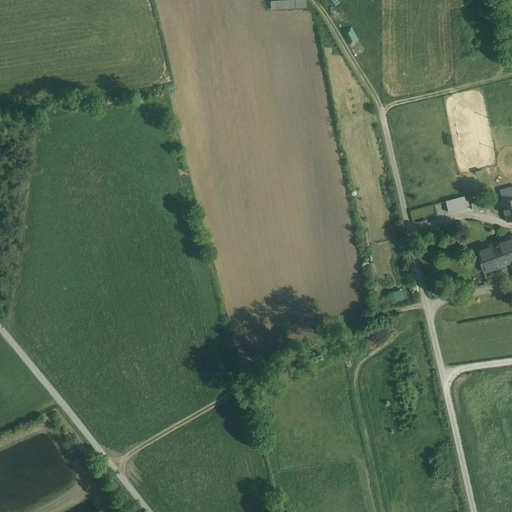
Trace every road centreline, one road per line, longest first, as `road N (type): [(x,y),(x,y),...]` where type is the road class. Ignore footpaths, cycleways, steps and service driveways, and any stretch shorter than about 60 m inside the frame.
road 1 (residential): [(473,511),(381,105)]
road 2 (track): [(110,466),(374,315),(425,304)]
road 3 (track): [(147,511),(0,326)]
road 4 (track): [(311,0),(381,105)]
